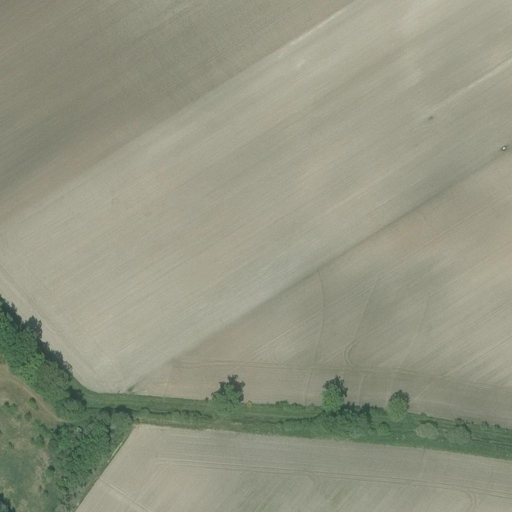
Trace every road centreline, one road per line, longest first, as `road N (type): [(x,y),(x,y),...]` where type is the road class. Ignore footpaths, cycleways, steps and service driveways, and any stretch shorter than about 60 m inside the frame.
road 1 (track): [(227,408),(511,437)]
road 2 (track): [(227,408),(87,397),(0,306)]
road 3 (track): [(0,370),(70,418),(217,425),(227,408)]
